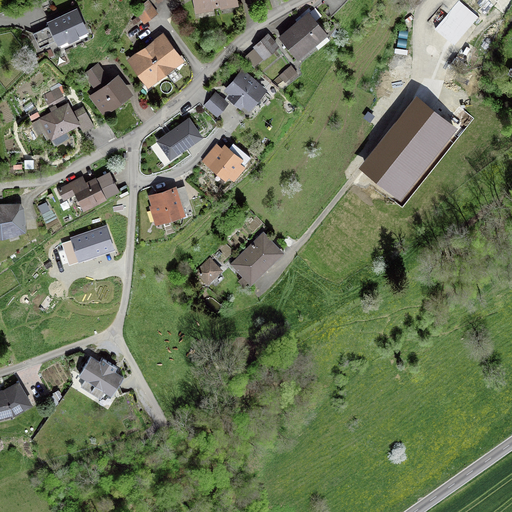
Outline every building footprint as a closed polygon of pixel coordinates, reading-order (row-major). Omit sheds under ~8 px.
[(451,42),(484,4),(491,10),(499,0),(452,0),(452,1),(455,4),(448,12),(440,6),(428,21),(451,42)] [(147,1),(141,5),(150,17),(156,13),(147,1)] [(150,17),(141,5),(135,10),(144,22),(150,17)] [(67,39),(69,44),(80,39),(77,34),(86,30),(77,10),(49,22),(59,43),(67,39)] [(280,37),(297,57),(326,33),(309,13),(280,37)] [(255,46),(264,56),(277,45),(268,35),(255,46)] [(162,37),(150,47),(165,70),(179,61),(162,37)] [(477,50),(466,43),(454,62),(464,69),(477,50)] [(165,70),(150,47),(134,58),(150,80),(165,70)] [(106,76),(96,64),(85,73),(94,85),(106,76)] [(280,75),(285,81),(296,71),(291,65),(280,75)] [(231,98),(240,105),(246,97),(253,103),(264,90),(241,71),(227,88),(234,94),(231,98)] [(92,96),(103,111),(111,105),(112,107),(130,93),(124,86),(126,84),(122,79),(119,80),(117,77),(92,96)] [(43,96),(48,104),(62,96),(58,88),(43,96)] [(206,105),(217,114),(227,103),(215,93),(206,105)] [(412,111),(367,168),(400,195),(454,128),(416,98),(408,108),(412,111)] [(50,135),(55,144),(67,137),(64,131),(78,123),(82,130),(88,126),(81,113),(75,117),(67,103),(57,109),(55,106),(51,109),(53,111),(33,122),(39,133),(43,131),(46,137),(50,135)] [(158,141),(170,157),(201,136),(189,119),(158,141)] [(210,164),(226,177),(240,160),(224,147),(210,164)] [(81,197),(86,206),(118,190),(109,172),(82,186),(78,179),(59,189),(64,199),(75,193),(79,199),(81,197)] [(152,196),(160,219),(191,209),(186,195),(177,198),(174,189),(152,196)] [(0,235),(2,236),(24,230),(23,219),(20,219),(18,205),(20,205),(19,204),(0,205),(0,235)] [(73,238),(79,257),(112,246),(105,227),(73,238)] [(232,263),(248,280),(276,252),(266,241),(269,237),(264,232),(232,263)] [(219,270),(210,260),(198,271),(208,281),(219,270)] [(92,390),(109,361),(94,352),(77,381),(92,390)] [(109,361),(92,390),(109,400),(126,372),(109,361)] [(21,383),(0,390),(0,412),(28,403),(21,383)]
